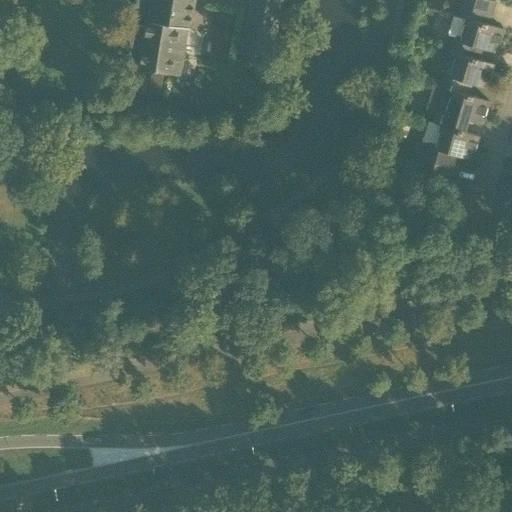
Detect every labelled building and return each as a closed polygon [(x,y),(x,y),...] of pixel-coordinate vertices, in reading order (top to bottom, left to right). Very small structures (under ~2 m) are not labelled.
[(190,29),(194,0),(151,0),(140,69),(179,75),(182,55),(174,54),(178,27),(190,29)] [(280,0),(251,0),(241,55),(269,60),(280,0)] [(465,0),(465,5),(488,12),(491,1),(496,2),(490,0),(465,0)] [(488,12),(465,5),(460,4),(457,16),(466,18),(489,25),(492,13),(488,12)] [(451,52),(455,54),(474,59),(477,48),(494,52),(497,43),(500,44),(504,29),(489,25),(466,18),(460,38),(455,37),(451,52)] [(467,83),(484,87),(486,78),(489,79),(494,64),(474,59),(455,54),(450,73),(446,72),(441,88),(464,94),(467,83)] [(436,125),(441,126),(460,131),(463,120),(480,124),(482,115),(485,116),(489,101),(464,94),(441,88),(433,85),(427,109),(440,113),(436,125)] [(453,155),(469,159),(472,150),(475,151),(479,137),(460,131),(441,126),(435,145),(427,143),(419,170),(450,179),(453,167),(449,166),(453,155)]
